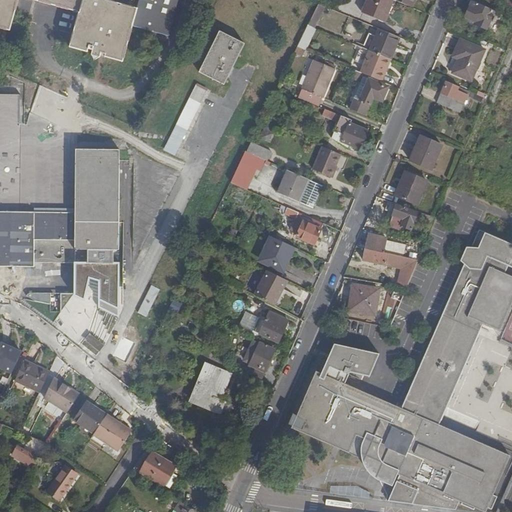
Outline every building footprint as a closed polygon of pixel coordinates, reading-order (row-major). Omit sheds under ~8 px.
[(123,62),(128,42),(129,37),(132,27),(151,32),(168,36),(177,0),(0,0),(0,28),(10,31),(15,11),(18,0),(30,0),(78,13),(71,40),(69,47),(87,52),(88,50),(93,51),(92,55),(95,60),(100,57),(101,54),(105,55),(105,57),(123,62)] [(391,0),(367,0),(363,12),(384,22),(388,14),(386,13),(391,0)] [(391,0),(394,1),(411,8),(413,0),(391,0)] [(511,0),(506,0),(503,7),(511,11),(511,0)] [(494,12),(472,1),(463,20),(469,28),(484,34),(494,12)] [(304,24),(294,53),(303,56),(314,28),(304,24)] [(389,60),(398,38),(379,30),(370,52),(389,60)] [(245,44),(219,31),(198,73),(223,85),(245,44)] [(471,81),(484,50),(460,40),(449,65),(455,67),(452,73),(471,81)] [(383,75),(389,60),(370,52),(364,67),(383,75)] [(312,61),(296,98),(318,107),(333,70),(312,61)] [(366,79),(367,77),(353,71),(350,76),(357,80),(345,109),(361,116),(369,97),(379,100),(384,86),(366,79)] [(482,98),(446,83),(437,104),(459,113),(466,96),(481,102),(482,98)] [(208,89),(196,84),(164,150),(175,155),(208,89)] [(19,214),(20,94),(0,93),(0,263),(74,264),(74,250),(86,250),(112,250),(118,250),(119,152),(76,151),(75,214),(19,214)] [(359,149),(368,128),(324,110),(321,117),(337,124),(331,138),(359,149)] [(431,169),(441,144),(420,136),(410,159),(431,169)] [(329,177),(339,155),(322,148),(312,170),(329,177)] [(246,153),(231,183),(245,190),(253,174),(258,176),(262,167),(264,161),(246,153)] [(307,205),(317,184),(287,171),(278,192),(307,205)] [(411,203),(419,179),(399,172),(390,195),(411,203)] [(455,192),(454,197),(465,201),(466,195),(455,192)] [(459,202),(444,204),(444,211),(460,209),(459,202)] [(417,212),(397,204),(389,226),(399,229),(400,226),(411,230),(417,212)] [(314,245),(323,224),(287,208),(284,214),(303,222),(296,237),(314,245)] [(429,225),(433,217),(422,213),(419,222),(429,225)] [(397,476),(389,500),(457,509),(461,500),(485,511),(486,511),(510,455),(439,425),(481,323),(495,330),(511,287),(511,276),(499,271),(502,264),(507,266),(511,253),(511,244),(472,229),(398,409),(341,385),(346,374),(367,377),(377,354),(330,346),(318,376),(312,373),(288,431),(360,460),(365,473),(389,490),(395,475),(397,476)] [(369,234),(366,249),(384,253),(387,238),(369,234)] [(283,271),(294,248),(270,237),(259,260),(283,271)] [(366,249),(364,259),(401,268),(398,287),(404,288),(407,289),(411,278),(419,260),(404,257),(394,255),(384,253),(366,249)] [(112,250),(86,250),(86,265),(112,265),(112,250)] [(86,265),(74,265),(74,294),(74,298),(84,302),(88,280),(99,283),(99,308),(119,318),(119,265),(112,265),(86,265)] [(17,277),(31,278),(32,267),(17,267),(17,277)] [(273,306),(287,281),(267,271),(254,296),(273,306)] [(148,317),(159,289),(150,285),(138,313),(148,317)] [(375,315),(379,289),(353,285),(349,311),(375,315)] [(51,305),(51,294),(30,294),(27,297),(35,302),(51,305)] [(74,294),(60,295),(60,312),(74,294)] [(232,309),(240,311),(242,302),(235,300),(232,309)] [(238,325),(255,332),(260,318),(244,311),(238,325)] [(288,321),(269,312),(259,334),(278,343),(288,321)] [(478,430),(511,441),(511,392),(506,391),(511,390),(511,380),(504,377),(503,382),(495,382),(500,371),(500,377),(506,360),(511,359),(511,347),(479,336),(480,350),(488,353),(487,358),(491,360),(482,385),(483,391),(495,395),(471,396),(465,394),(458,394),(453,410),(481,420),(478,427),(478,430)] [(0,367),(12,374),(22,353),(1,343),(0,344),(0,367)] [(249,363),(266,371),(274,353),(252,343),(244,361),(249,363)] [(41,392),(50,372),(25,360),(16,380),(41,392)] [(262,379),(266,371),(249,363),(246,372),(262,379)] [(220,414),(224,403),(221,401),(230,375),(206,365),(190,402),(220,414)] [(68,412),(80,394),(54,378),(45,397),(68,412)] [(95,433),(106,416),(93,408),(94,406),(87,401),(74,419),(95,433)] [(120,426),(106,416),(95,433),(94,434),(119,451),(132,431),(121,424),(120,426)] [(12,457),(36,471),(50,446),(47,445),(37,439),(36,440),(28,455),(17,449),(12,457)] [(171,472),(174,466),(152,453),(141,472),(169,488),(177,475),(171,472)] [(61,501),(78,475),(67,467),(49,493),(61,501)] [(359,488),(356,494),(366,498),(369,492),(359,488)] [(179,511),(184,504),(179,501),(173,511),(175,511),(179,511)]
